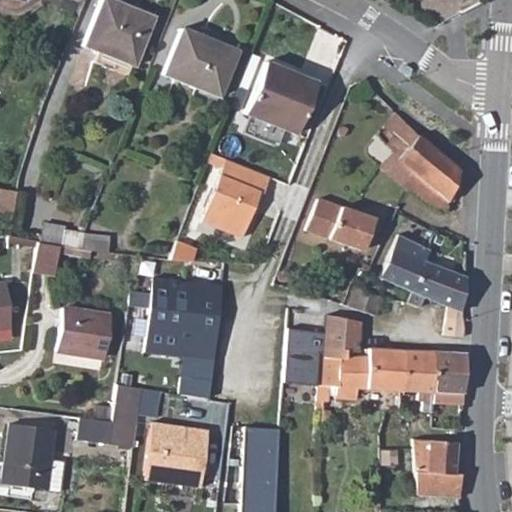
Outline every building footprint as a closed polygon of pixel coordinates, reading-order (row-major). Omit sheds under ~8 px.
[(98,5),(78,53),(128,75),(149,26),(98,5)] [(176,38),(157,84),(213,107),(231,61),(176,38)] [(261,73),(240,124),(291,145),(312,95),(261,73)] [(398,117),(395,114),(383,127),(392,137),(385,145),(392,152),(396,156),(395,159),(411,171),(402,184),(405,188),(441,212),(458,171),(398,117)] [(396,156),(392,152),(381,166),(405,188),(402,184),(411,171),(395,159),(396,156)] [(271,175),(229,161),(208,225),(249,239),(258,213),(254,212),(261,191),(265,192),(271,175)] [(0,213),(8,214),(10,192),(0,190),(0,213)] [(258,213),(265,192),(261,191),(254,212),(258,213)] [(315,198),(304,230),(361,251),(372,219),(315,198)] [(378,278),(411,292),(423,262),(428,249),(397,235),(378,278)] [(28,244),(25,274),(47,278),(51,246),(28,244)] [(191,250),(177,245),(170,262),(180,264),(185,264),(191,250)] [(411,292),(407,302),(417,306),(422,297),(459,312),(463,277),(423,262),(411,292)] [(152,276),(142,351),(212,360),(222,286),(152,276)] [(349,296),(345,307),(373,316),(379,298),(353,287),(349,296)] [(344,294),(340,305),(345,307),(349,296),(344,294)] [(53,307),(48,350),(96,355),(101,313),(53,307)] [(321,355),(321,357),(340,358),(341,356),(342,349),(354,351),(356,324),(339,320),(324,317),(323,334),(303,333),(301,353),(321,355)] [(317,357),(315,385),(335,387),(334,398),(353,399),(354,388),(397,390),(400,350),(366,349),(365,356),(354,357),(341,356),(340,358),(321,357),(317,357)] [(400,350),(397,390),(411,391),(411,399),(416,399),(415,409),(428,410),(428,402),(428,393),(430,350),(400,350)] [(430,350),(428,393),(460,396),(462,354),(430,350)] [(108,411),(104,433),(128,436),(133,404),(154,408),(156,391),(112,385),(108,411)] [(428,393),(428,402),(459,404),(460,396),(428,393)] [(76,408),(73,429),(104,433),(108,411),(76,408)] [(203,486),(210,426),(150,419),(144,480),(203,486)] [(0,474),(0,482),(41,489),(46,459),(49,429),(8,423),(0,474)] [(242,427),(237,511),(271,511),(277,429),(242,427)] [(453,444),(409,440),(412,492),(456,496),(458,475),(451,475),(453,444)] [(46,459),(41,489),(56,490),(60,461),(46,459)]
